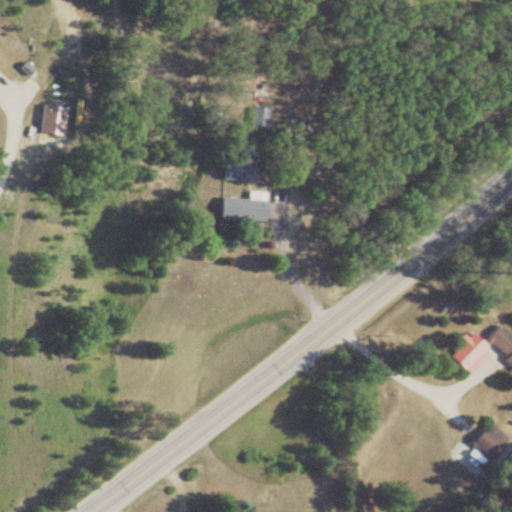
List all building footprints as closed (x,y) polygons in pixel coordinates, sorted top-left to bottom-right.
[(49,139),(58,112),(36,105),(27,132),(49,139)] [(247,107),(241,118),(253,126),(260,115),(247,107)] [(207,219),(254,223),(256,193),(238,192),(237,201),(209,199),(207,219)] [(454,373),(477,349),(505,375),(511,368),(511,346),(490,325),(472,345),(462,335),(439,359),(454,373)] [(503,446),(480,423),(461,442),(484,465),(503,446)]
